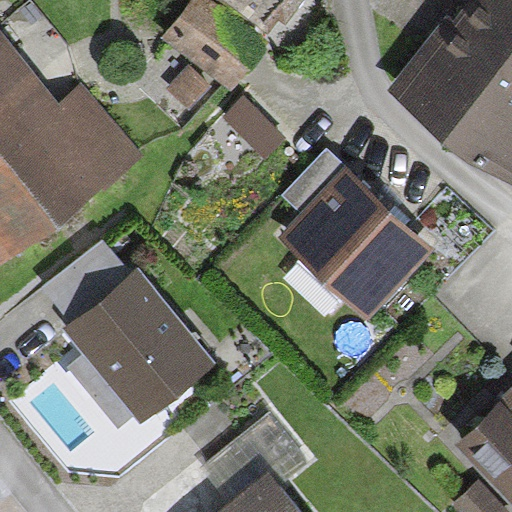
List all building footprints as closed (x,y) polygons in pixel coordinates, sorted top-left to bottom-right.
[(238,81),(299,0),(204,0),(177,35),(238,81)] [(511,186),(511,0),(475,0),(454,26),(448,21),(393,90),(511,186)] [(0,263),(139,156),(83,84),(60,102),(3,29),(0,31),(0,263)] [(200,53),(154,77),(174,116),(221,92),(200,53)] [(372,315),(439,248),(331,140),(282,189),(306,213),(288,231),(372,315)] [(115,286),(64,325),(86,355),(72,366),(119,427),(136,414),(142,422),(215,366),(140,267),(115,286)] [(511,385),(455,444),(494,482),(511,499),(511,385)] [(299,511),(273,477),(225,511),(299,511)] [(507,511),(480,481),(454,505),(460,511),(507,511)]
